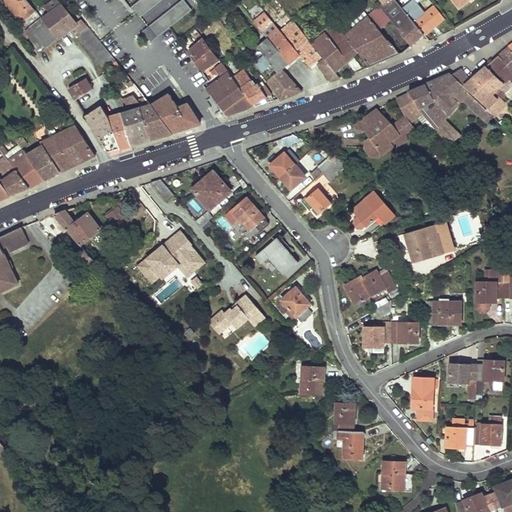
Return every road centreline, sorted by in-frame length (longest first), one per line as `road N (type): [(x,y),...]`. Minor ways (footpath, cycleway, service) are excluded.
road 1 (tertiary): [(228,134),(362,93),(511,17)]
road 2 (residential): [(228,134),(238,158),(314,248),(337,336),(364,385)]
road 3 (tertiary): [(0,215),(228,134)]
road 4 (residential): [(364,385),(430,459),(469,473),(511,459)]
road 5 (residential): [(482,333),(364,385)]
